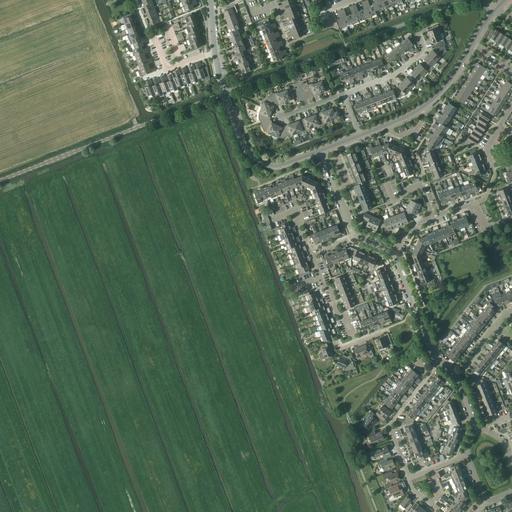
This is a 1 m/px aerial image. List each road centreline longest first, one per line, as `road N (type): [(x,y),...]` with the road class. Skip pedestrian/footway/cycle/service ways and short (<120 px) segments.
road 1 (residential): [(321,151),(275,167),(249,154),(215,54)]
road 2 (residential): [(358,136),(424,107),(471,45)]
road 3 (residential): [(408,479),(388,426),(437,359)]
